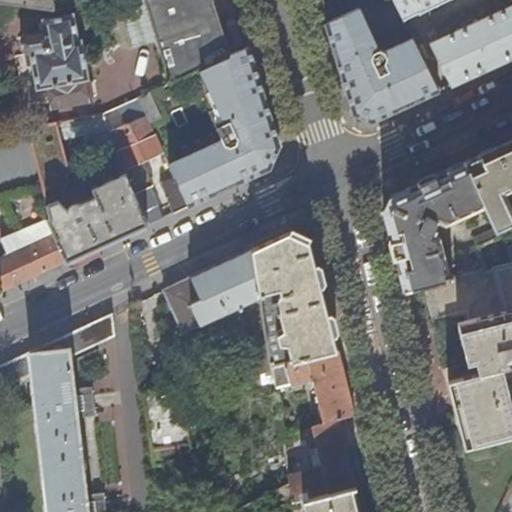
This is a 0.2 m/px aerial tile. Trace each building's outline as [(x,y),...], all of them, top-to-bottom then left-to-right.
[(0,0),(0,2),(54,10),(55,0),(0,0)] [(145,0),(121,0),(137,49),(158,42),(145,0)] [(230,54),(214,0),(145,0),(158,42),(171,83),(230,54)] [(394,0),(404,20),(419,13),(420,14),(447,0),(394,0)] [(453,87),(511,59),(511,8),(433,45),(453,87)] [(360,10),(327,25),(328,29),(361,13),(360,10)] [(377,48),(361,13),(328,29),(357,116),(373,123),(392,115),(441,92),(414,39),(385,52),(377,48)] [(72,15),(44,21),(46,32),(25,36),(21,42),(23,50),(28,53),(31,53),(38,88),(49,86),(53,107),(88,101),(85,80),(88,79),(81,41),(78,42),(72,15)] [(249,45),(230,54),(171,83),(149,94),(198,202),(271,168),(280,144),(249,45)] [(188,206),(198,202),(149,94),(139,99),(163,152),(175,177),(188,206)] [(125,171),(148,225),(164,217),(159,205),(157,206),(149,188),(154,185),(143,161),(163,152),(139,99),(104,114),(127,166),(125,171)] [(148,225),(125,171),(127,166),(104,114),(29,128),(43,186),(52,218),(49,220),(68,261),(107,243),(148,225)] [(29,128),(0,133),(0,171),(12,169),(19,192),(43,186),(29,128)] [(511,223),(511,142),(509,144),(467,163),(487,207),(497,229),(497,230),(511,223)] [(487,207),(467,163),(417,186),(392,197),(386,211),(407,292),(426,287),(453,280),(442,237),(436,234),(435,230),(439,224),(442,222),(448,225),(487,207)] [(174,213),(188,206),(175,177),(161,183),(174,213)] [(0,260),(0,287),(2,291),(34,277),(68,261),(49,220),(52,218),(43,186),(19,192),(0,197),(16,234),(3,240),(10,256),(0,260)] [(480,248),(481,248),(501,238),(497,230),(497,229),(475,239),(480,248)] [(287,233),(253,249),(261,297),(268,341),(272,366),(339,350),(324,292),(311,244),(287,233)] [(453,280),(426,287),(434,321),(462,314),(464,321),(456,323),(466,364),(475,362),(477,373),(449,380),(466,447),(511,435),(511,403),(506,379),(511,377),(511,245),(508,246),(511,260),(511,262),(493,267),(494,269),(453,280)] [(261,297),(253,249),(220,264),(194,276),(203,298),(194,302),(201,323),(261,297)] [(203,298),(194,276),(164,290),(184,331),(201,323),(194,302),(203,298)] [(114,336),(111,314),(94,323),(0,366),(0,389),(31,375),(47,511),(105,511),(104,494),(87,496),(77,417),(95,415),(91,388),(74,391),(70,357),(114,336)] [(272,366),(268,341),(252,343),(257,372),(273,370),(272,366)] [(356,416),(339,350),(272,366),(273,370),(273,371),(275,388),(313,378),(325,423),(356,416)] [(183,388),(144,394),(154,464),(182,460),(180,444),(190,443),(188,427),(195,427),(192,405),(185,405),(183,388)] [(361,435),(356,416),(325,423),(313,426),(320,455),(314,457),(317,469),(289,476),(291,484),(294,501),(305,498),(353,487),(356,486),(347,450),(345,439),(361,435)] [(363,446),(361,435),(345,439),(347,450),(363,446)] [(260,469),(225,485),(229,511),(231,511),(291,484),(289,476),(286,456),(259,462),(260,469)] [(359,511),(353,487),(305,498),(308,511),(359,511)]
